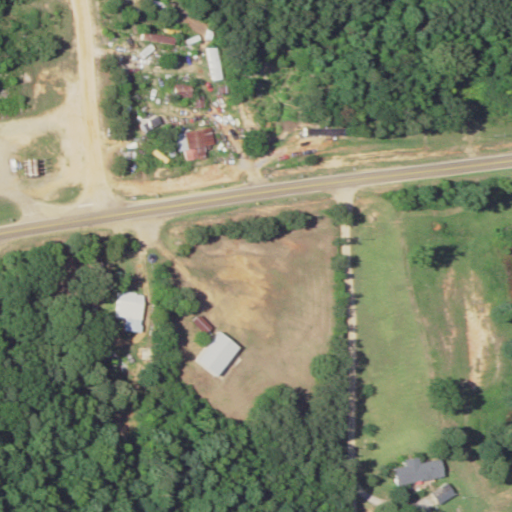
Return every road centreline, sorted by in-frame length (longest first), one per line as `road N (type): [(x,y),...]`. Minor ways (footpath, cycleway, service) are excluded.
road 1 (secondary): [(0,231),(511,157)]
road 2 (residential): [(101,216),(87,0)]
